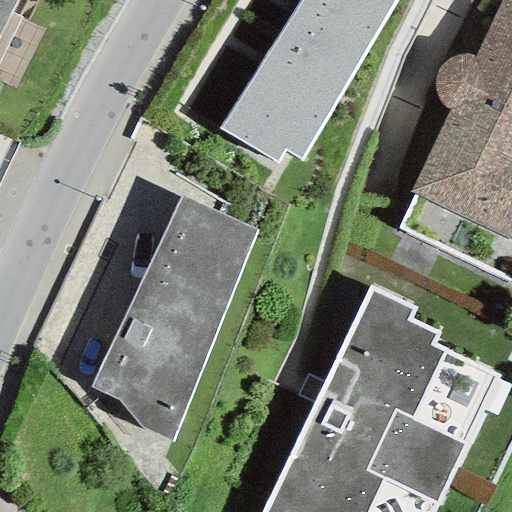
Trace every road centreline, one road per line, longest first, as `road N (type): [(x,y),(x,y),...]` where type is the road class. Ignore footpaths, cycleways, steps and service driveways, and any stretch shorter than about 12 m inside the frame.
road 1 (tertiary): [(167,0),(134,51),(0,334)]
road 2 (unknown): [(362,206),(434,304),(403,430)]
